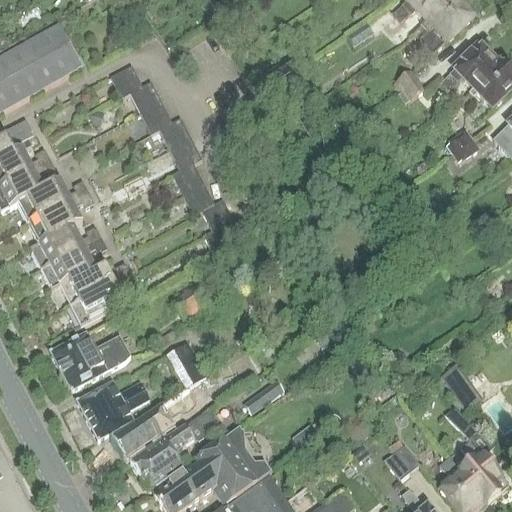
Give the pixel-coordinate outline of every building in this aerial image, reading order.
[(219,16),(205,0),(201,0),(196,5),(212,23),(219,16)] [(412,0),(391,20),(399,28),(409,19),(410,20),(416,15),(426,26),(453,0),(412,0)] [(453,0),(426,26),(412,38),(432,59),(470,23),(458,11),(461,8),(453,0)] [(353,52),(373,39),(366,28),(346,42),(353,52)] [(56,30),(0,62),(0,117),(80,73),(56,30)] [(461,83),(472,95),(501,68),(491,58),(488,61),(478,50),(452,74),(453,75),(440,88),(447,96),(461,83)] [(286,64),(264,79),(271,89),(293,74),(286,64)] [(511,80),(501,68),(472,95),(458,108),(466,116),(474,108),(473,102),(477,99),(492,115),(511,95),(511,80)] [(119,104),(127,100),(140,93),(129,71),(108,82),(119,104)] [(403,98),(418,86),(411,75),(393,87),(400,98),(401,97),(403,98)] [(314,101),(297,77),(280,89),(297,113),(314,101)] [(401,97),(400,98),(403,103),(405,101),(409,107),(425,96),(418,86),(403,98),(401,97)] [(140,93),(127,100),(137,121),(160,109),(150,88),(140,93)] [(148,140),(157,135),(171,128),(160,109),(137,121),(148,140)] [(171,128),(157,135),(167,155),(189,144),(179,124),(171,128)] [(27,145),(33,142),(30,137),(32,137),(25,125),(0,137),(0,165),(22,154),(30,150),(27,145)] [(511,164),(511,127),(508,132),(494,145),(511,164)] [(447,150),(452,158),(472,145),(465,135),(449,146),(450,147),(447,150)] [(167,155),(178,176),(191,169),(200,164),(189,144),(167,155)] [(472,145),(452,158),(458,166),(462,164),(463,165),(478,155),(472,145)] [(0,165),(0,191),(49,166),(43,155),(34,160),(36,164),(29,168),(22,154),(0,165)] [(0,216),(16,209),(42,195),(35,181),(43,177),(45,181),(54,176),(49,166),(0,191),(0,216)] [(169,180),(180,201),(202,190),(191,169),(178,176),(169,180)] [(16,209),(26,228),(86,197),(81,187),(72,192),(75,197),(67,201),(59,186),(42,195),(16,209)] [(199,217),(212,211),(202,190),(180,201),(191,222),(199,217)] [(36,248),(71,230),(80,226),(72,211),(80,207),(82,211),(91,206),(86,197),(26,228),(36,248)] [(221,206),(212,211),(199,217),(209,237),(232,226),(221,206)] [(232,226),(209,237),(202,241),(212,261),(240,243),(232,226)] [(27,253),(38,273),(99,242),(93,230),(84,235),(86,239),(78,243),(71,230),(36,248),(27,253)] [(49,294),(58,290),(93,272),(86,259),(93,255),(96,259),(105,254),(99,242),(38,273),(49,294)] [(58,290),(68,310),(129,279),(123,267),(113,272),(115,277),(108,280),(101,268),(93,272),(58,290)] [(134,289),(129,279),(68,310),(79,331),(123,309),(115,293),(122,290),(125,294),(134,289)] [(193,296),(171,310),(182,327),(204,313),(193,296)] [(327,331),(316,339),(325,351),(336,344),(327,331)] [(88,344),(85,338),(50,357),(70,395),(130,363),(118,340),(93,354),(88,344)] [(165,361),(174,379),(196,366),(186,349),(165,361)] [(239,381),(263,371),(255,351),(231,361),(239,381)] [(196,366),(174,379),(184,395),(205,381),(196,366)] [(479,408),(454,373),(440,383),(466,418),(479,408)] [(276,385),(243,409),(251,420),(284,396),(276,385)] [(76,407),(96,444),(131,426),(126,415),(148,403),(140,387),(117,399),(111,388),(76,407)] [(181,397),(114,442),(127,461),(173,430),(166,420),(177,413),(184,414),(193,408),(195,403),(189,393),(182,399),(181,397)] [(454,414),(443,422),(446,424),(462,440),(472,432),(455,415),(454,414)] [(196,448),(203,444),(200,440),(213,431),(204,418),(130,468),(136,477),(137,476),(149,495),(182,472),(173,458),(193,444),(196,448)] [(363,424),(346,437),(356,450),(373,437),(363,424)] [(168,487),(169,488),(152,500),(160,511),(185,511),(224,485),(236,502),(272,476),(266,468),(245,469),(243,435),(240,432),(195,464),(198,468),(183,479),(182,477),(168,487)] [(471,447),(460,456),(471,470),(461,479),(485,508),(487,511),(509,493),(471,447)] [(394,461),(410,479),(419,473),(404,453),(394,461)] [(399,488),(410,479),(394,461),(384,468),(399,488)] [(452,511),(480,511),(485,508),(461,479),(449,465),(440,473),(446,480),(448,478),(450,481),(448,483),(452,487),(440,496),(452,511)] [(225,511),(272,511),(275,510),(260,487),(225,511)] [(352,511),(342,495),(333,502),(339,511),(352,511)] [(424,511),(423,511),(413,499),(413,500),(410,497),(403,502),(405,505),(404,506),(408,511),(424,511)] [(326,511),(339,511),(333,502),(324,509),(326,511)]
